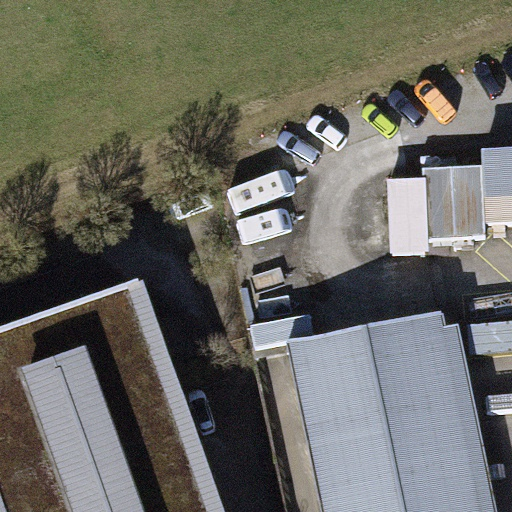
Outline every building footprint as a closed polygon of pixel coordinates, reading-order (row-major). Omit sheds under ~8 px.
[(511,155),(489,157),(490,172),(492,231),(511,230),(511,155)] [(490,172),(434,174),(435,185),(437,247),(493,245),(492,231),(490,172)] [(435,185),(394,186),(397,256),(437,254),(437,247),(435,185)] [(224,511),(145,286),(0,337),(0,511),(224,511)] [(293,356),(324,511),(499,511),(461,322),(293,356)]
